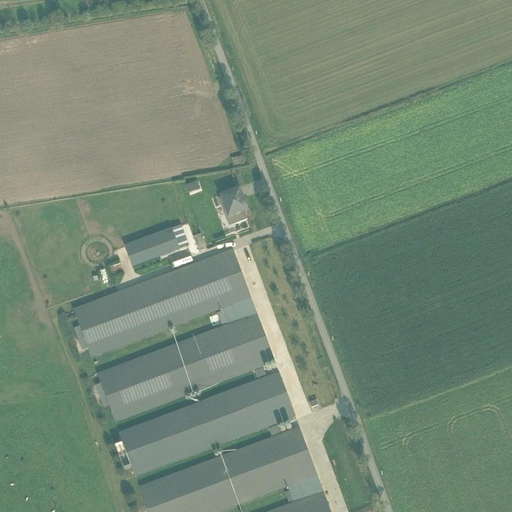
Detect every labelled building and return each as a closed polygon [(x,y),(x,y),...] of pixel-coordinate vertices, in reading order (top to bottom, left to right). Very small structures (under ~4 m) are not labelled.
[(229,227),(247,220),(244,212),(247,211),(239,188),(217,196),(229,227)] [(136,244),(143,267),(193,252),(186,228),(136,244)] [(211,253),(219,251),(212,234),(205,237),(211,253)] [(96,374),(115,424),(275,366),(234,252),(72,311),(89,359),(218,312),(224,328),(96,374)] [(296,416),(279,374),(119,436),(136,478),(296,416)] [(322,402),(323,408),(331,406),(329,400),(322,402)] [(273,511),(333,511),(302,428),(137,489),(145,511),(227,511),(288,490),(293,505),(273,511)]
